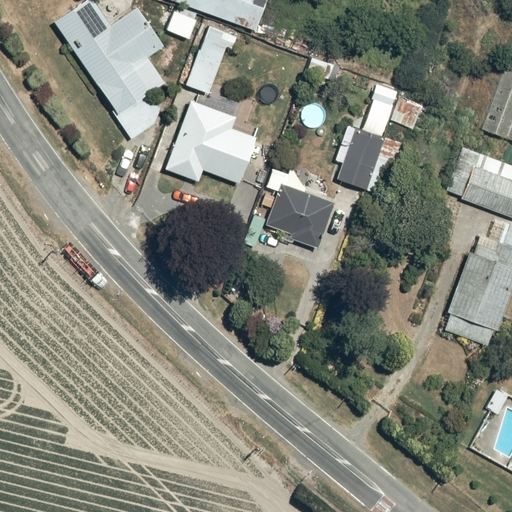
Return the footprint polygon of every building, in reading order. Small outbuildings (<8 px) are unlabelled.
[(132,138),(160,118),(160,84),(164,81),(145,55),(161,44),(133,6),(109,23),(91,0),(80,0),(53,20),(117,109),(113,112),(132,138)] [(169,7),(161,27),(187,38),(195,17),(169,7)] [(511,31),(481,129),(511,139),(511,31)] [(224,43),(198,35),(183,84),(209,92),(224,43)] [(332,66),(311,55),(303,71),(323,82),(332,66)] [(362,184),(396,197),(417,142),(386,131),(390,121),(425,134),(435,107),(399,93),(402,84),(377,75),(364,113),(354,109),(334,161),(340,163),(336,175),(339,176),(362,184)] [(235,115),(191,99),(167,167),(199,179),(203,168),(262,189),(274,156),(254,149),(259,136),(231,126),(235,115)] [(511,163),(462,143),(443,190),(511,216),(511,163)] [(327,214),(331,201),(304,192),(309,176),(275,166),(269,186),(282,190),(280,195),(264,190),(260,201),(272,205),(266,225),(279,229),(278,235),(317,247),(327,214)] [(494,328),(499,330),(511,291),(511,221),(495,215),(488,236),(475,232),(443,328),(489,344),(494,328)] [(511,393),(499,385),(485,406),(498,415),(511,393)]
